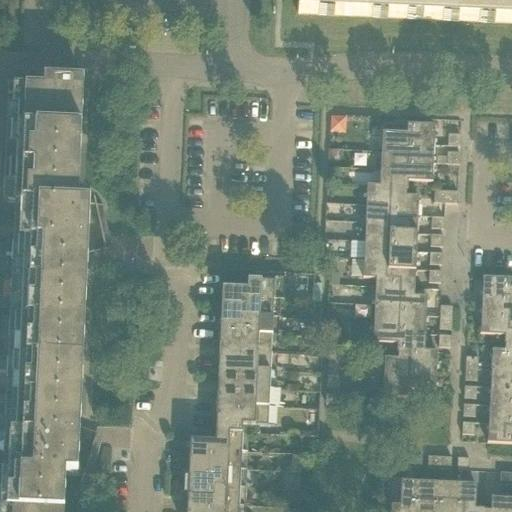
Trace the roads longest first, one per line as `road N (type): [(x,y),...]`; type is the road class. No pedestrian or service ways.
road 1 (residential): [(131,511),(138,451),(149,424),(165,415),(174,384),(173,71)]
road 2 (residential): [(223,72),(511,80)]
road 3 (residential): [(52,66),(173,71)]
